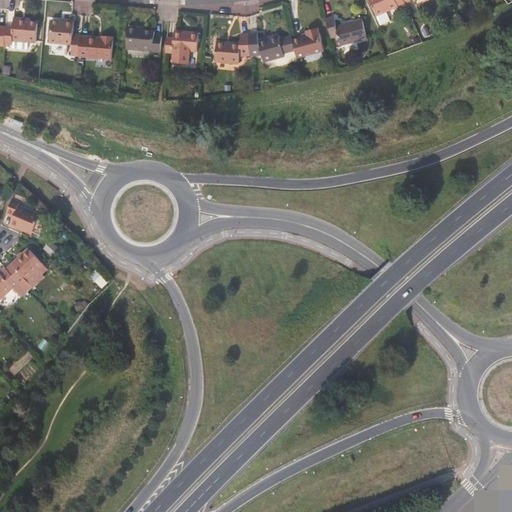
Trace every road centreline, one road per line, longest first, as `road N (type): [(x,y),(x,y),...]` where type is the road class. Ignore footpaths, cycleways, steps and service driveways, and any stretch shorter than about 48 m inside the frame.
road 1 (primary): [(511,175),(414,257),(155,511)]
road 2 (primary): [(184,511),(432,269),(511,202)]
road 3 (primary): [(511,120),(449,152),(345,180),(170,178)]
road 4 (primary): [(144,258),(176,294),(190,330),(195,395),(176,452),(130,511)]
road 5 (primary): [(223,511),(389,426),(436,413),(474,420)]
road 6 (secondary): [(443,328),(352,248),(298,223),(253,217)]
road 7 (secondary): [(126,174),(0,131)]
road 8 (secondary): [(0,131),(57,166),(100,211)]
